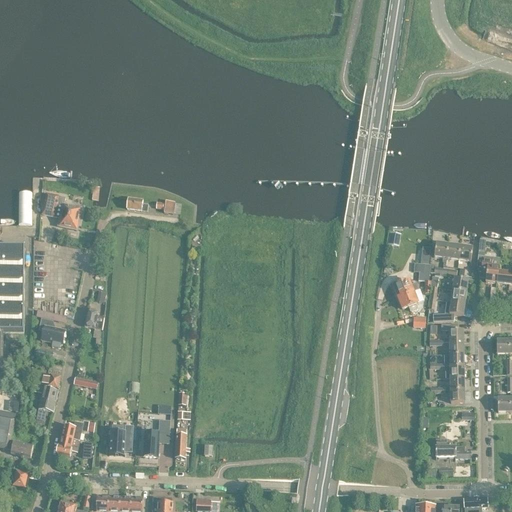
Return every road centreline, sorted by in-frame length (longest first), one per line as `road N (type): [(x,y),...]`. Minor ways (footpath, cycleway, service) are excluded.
road 1 (primary): [(318,511),(397,0)]
road 2 (unclassified): [(46,477),(87,279)]
road 3 (residential): [(511,323),(481,326),(484,492)]
road 4 (unclassified): [(46,477),(216,482)]
